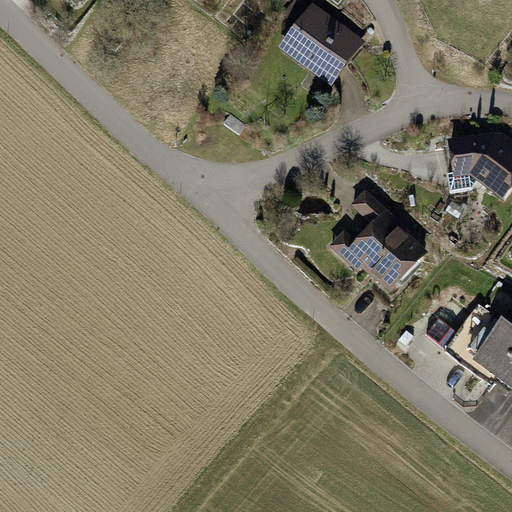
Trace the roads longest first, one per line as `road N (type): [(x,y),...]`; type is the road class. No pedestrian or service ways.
road 1 (residential): [(217,205),(348,334),(511,455)]
road 2 (residential): [(0,3),(217,205)]
road 3 (track): [(194,511),(348,334)]
road 4 (residential): [(423,109),(261,173),(217,205)]
